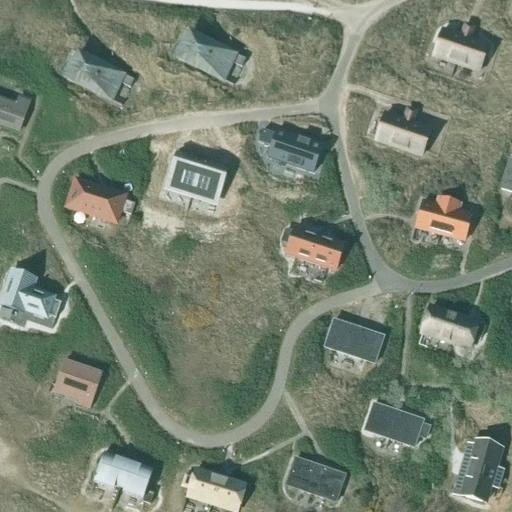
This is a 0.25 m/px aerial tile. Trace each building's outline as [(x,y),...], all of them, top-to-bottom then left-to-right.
[(468,40),(472,29),(465,26),(461,38),(442,31),(433,57),(478,73),(487,47),(468,40)] [(241,67),(245,59),(190,33),(193,35),(181,60),(178,58),(178,59),(233,85),(223,80),(232,63),(241,67)] [(130,87),(134,79),(79,53),(78,53),(82,55),(70,80),(66,78),(66,79),(121,105),(112,100),(120,83),(130,87)] [(16,105),(0,99),(0,126),(17,133),(28,101),(19,98),(16,105)] [(411,125),(415,113),(407,111),(403,122),(384,116),(375,141),(421,157),(430,131),(411,125)] [(262,131),(258,142),(260,143),(267,145),(271,146),(267,158),(313,173),(322,147),(276,131),(275,135),(271,134),(264,131),(262,131)] [(175,158),(167,185),(217,201),(225,174),(208,169),(210,161),(195,156),(193,164),(175,158)] [(511,162),(509,162),(501,190),(511,193),(511,162)] [(75,181),(66,207),(116,223),(119,212),(131,216),(135,204),(123,200),(124,197),(75,181)] [(439,235),(449,201),(443,200),(441,208),(422,202),(415,228),(439,235)] [(449,201),(439,235),(465,242),(472,216),(453,211),(455,203),(449,201)] [(343,245),(294,229),(293,232),(285,230),(281,241),(289,244),(285,255),(334,272),(343,245)] [(11,273),(0,305),(0,306),(23,315),(24,311),(46,319),(47,317),(55,320),(61,304),(52,301),(53,299),(31,291),(34,281),(11,273)] [(480,340),(484,328),(476,325),(477,323),(430,308),(421,334),(468,349),(472,338),(480,340)] [(373,364),(382,338),(333,321),(324,348),(373,364)] [(65,362),(56,389),(79,397),(77,405),(90,409),(102,375),(65,362)] [(424,439),(428,428),(421,425),(422,421),(373,405),(364,431),(413,448),(417,437),(424,439)] [(468,472),(461,497),(484,504),(489,486),(496,488),(500,472),(494,470),(499,453),(476,446),(475,449),(469,447),(462,470),(468,472)] [(149,505),(153,494),(145,491),(152,470),(103,453),(94,480),(144,497),(142,502),(149,505)] [(335,503),(344,476),(295,459),(286,486),(335,503)] [(185,476),(181,487),(189,490),(187,497),(233,511),(236,511),(245,486),(195,470),(193,478),(185,476)]
